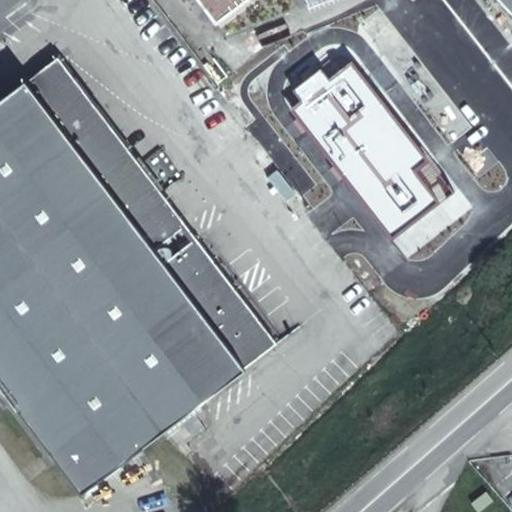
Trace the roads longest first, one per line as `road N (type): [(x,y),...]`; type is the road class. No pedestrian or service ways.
road 1 (unknown): [(511,200),(468,219),(406,215),(377,208),(305,155)]
road 2 (primary): [(511,378),(361,511)]
road 3 (unknown): [(233,64),(340,0)]
